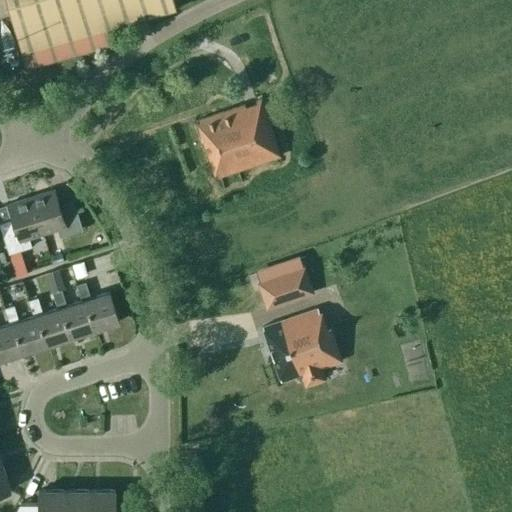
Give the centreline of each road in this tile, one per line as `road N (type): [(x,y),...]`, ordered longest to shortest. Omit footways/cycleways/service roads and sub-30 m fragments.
road 1 (residential): [(158,445),(53,444),(32,420),(36,399),(50,387),(156,352)]
road 2 (residential): [(156,352),(151,313),(117,221),(91,182),(46,141)]
road 3 (residential): [(46,141),(123,55),(227,0)]
